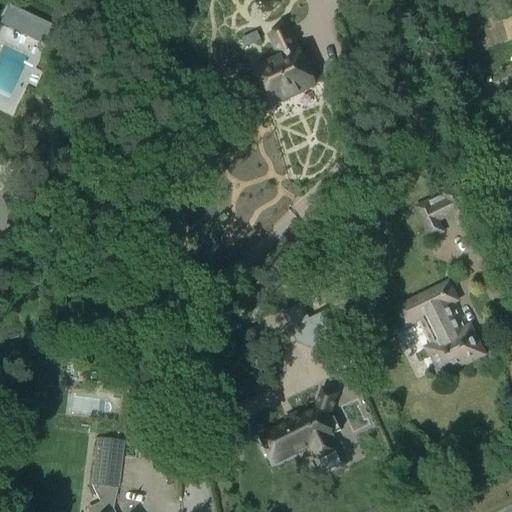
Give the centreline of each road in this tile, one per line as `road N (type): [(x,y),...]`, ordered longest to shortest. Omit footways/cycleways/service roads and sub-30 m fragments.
road 1 (residential): [(202,511),(184,405),(171,231)]
road 2 (unclassified): [(171,231),(150,0)]
